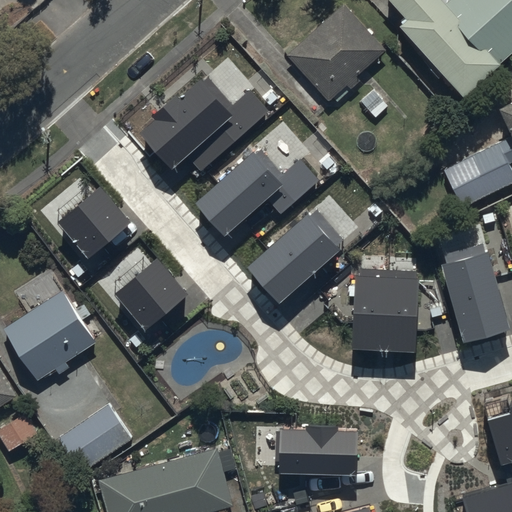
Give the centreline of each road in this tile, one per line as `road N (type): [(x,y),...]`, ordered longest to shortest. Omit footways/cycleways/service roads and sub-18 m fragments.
road 1 (residential): [(47,85),(301,376),(344,389),(399,390)]
road 2 (residential): [(429,490),(403,487),(392,476),(399,390)]
road 3 (tertiary): [(142,0),(47,85)]
